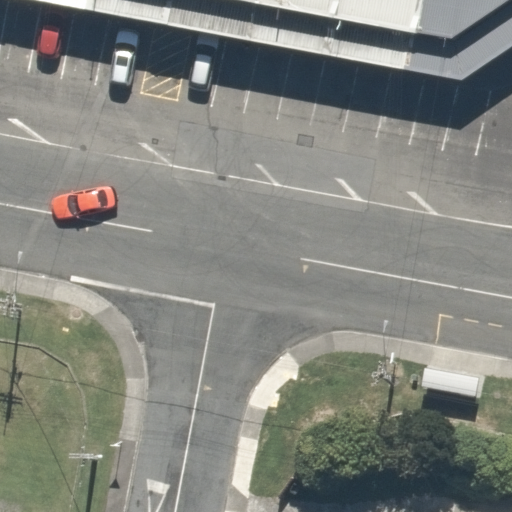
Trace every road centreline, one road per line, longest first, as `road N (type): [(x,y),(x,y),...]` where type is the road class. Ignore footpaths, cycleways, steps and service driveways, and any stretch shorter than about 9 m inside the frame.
road 1 (tertiary): [(228,243),(511,298)]
road 2 (residential): [(179,511),(228,243)]
road 3 (tertiary): [(0,202),(228,243)]
